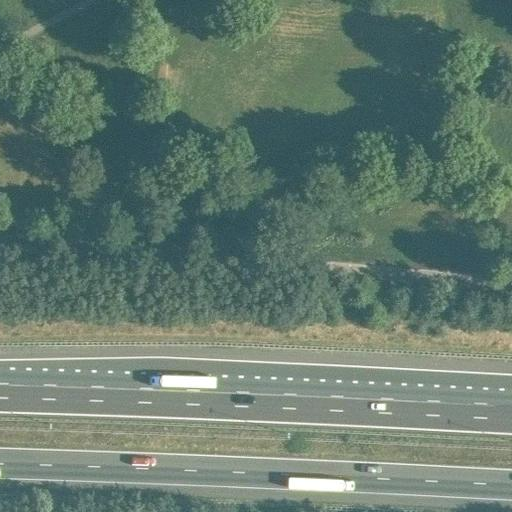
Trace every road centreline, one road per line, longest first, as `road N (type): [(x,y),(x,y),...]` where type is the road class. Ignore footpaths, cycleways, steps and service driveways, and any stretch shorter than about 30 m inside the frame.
road 1 (unclassified): [(0,243),(511,283)]
road 2 (motorway): [(511,412),(0,392)]
road 3 (motorway): [(0,464),(511,484)]
